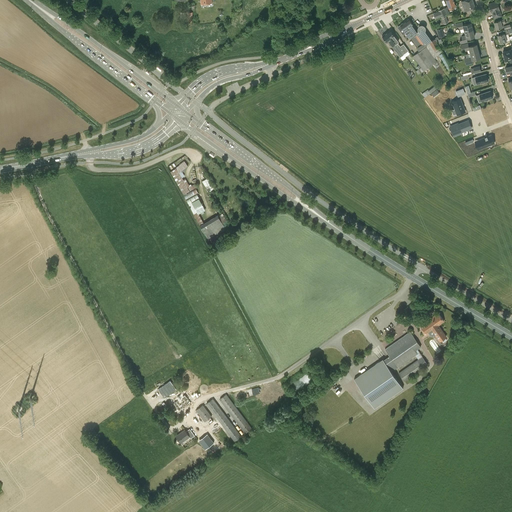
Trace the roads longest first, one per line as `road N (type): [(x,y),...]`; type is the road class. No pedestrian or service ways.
road 1 (primary): [(179,121),(349,237)]
road 2 (primary): [(349,237),(186,113)]
road 3 (primary): [(177,106),(34,4)]
road 4 (primary): [(34,4),(169,113)]
road 5 (residential): [(511,117),(476,0)]
road 6 (unclassified): [(511,320),(420,265),(412,277)]
